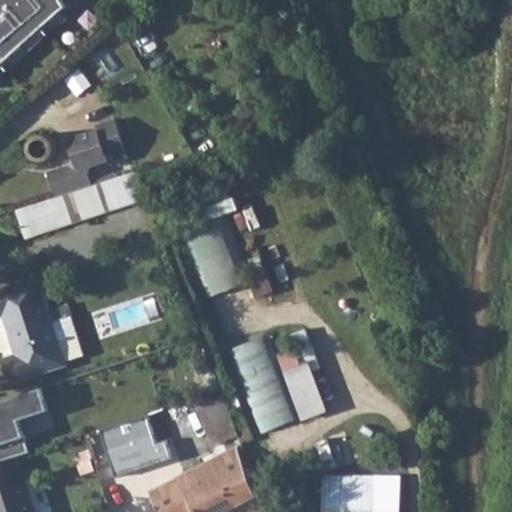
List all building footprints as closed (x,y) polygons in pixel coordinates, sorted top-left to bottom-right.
[(0,0),(0,74),(72,7),(67,0),(0,0)] [(47,174),(54,197),(91,186),(87,173),(90,167),(108,160),(107,157),(124,152),(112,119),(95,125),(96,130),(68,140),(73,155),(66,167),(47,174)] [(29,144),(29,149),(30,154),(33,159),(38,161),(44,162),(47,161),(52,158),(55,154),(56,147),(54,142),(50,138),(45,135),(41,135),(37,136),(32,139),(29,144)] [(135,172),(129,173),(140,202),(146,200),(135,172)] [(54,197),(15,210),(25,239),(140,202),(129,173),(91,186),(54,197)] [(229,213),(185,230),(211,296),(254,279),(229,213)] [(38,278),(0,290),(0,318),(5,317),(17,355),(4,359),(12,383),(65,365),(58,342),(78,337),(67,305),(48,311),(38,278)] [(310,331),(279,341),(302,419),(333,409),(310,331)] [(265,432),(303,416),(268,333),(231,349),(265,432)] [(223,397),(218,399),(233,437),(238,434),(223,397)] [(233,437),(218,399),(205,404),(220,442),(233,437)] [(237,448),(152,492),(163,511),(168,511),(234,477),(239,488),(251,482),(250,479),(242,454),(240,455),(237,448)] [(16,457),(0,462),(0,511),(37,511),(27,480),(24,481),(16,457)] [(324,474),(322,511),(398,511),(399,476),(324,474)] [(231,511),(260,511),(251,482),(239,488),(234,477),(168,511),(224,511),(230,509),(231,511)]
